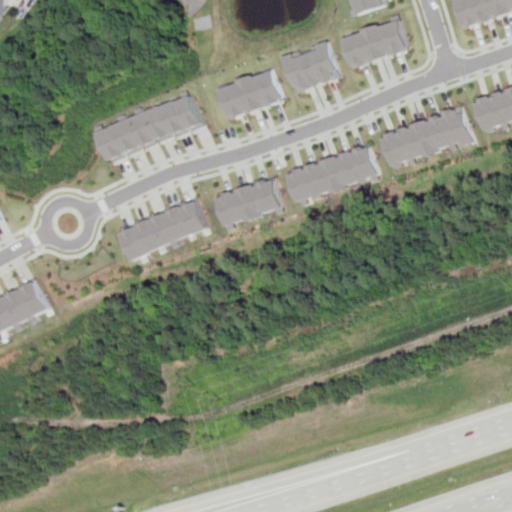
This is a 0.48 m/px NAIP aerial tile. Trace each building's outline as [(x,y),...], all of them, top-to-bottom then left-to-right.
[(0,0),(20,0),(7,19),(0,14),(0,0)] [(357,0),(363,16),(393,4),(391,0),(357,0)] [(511,0),(511,14),(468,30),(457,0),(511,0)] [(349,38),(360,69),(415,50),(404,18),(349,38)] [(303,93),(349,77),(335,40),(290,57),(303,93)] [(224,89),(234,120),(289,100),(278,70),(224,89)] [(511,89),(481,100),(493,133),(511,126),(511,89)] [(105,132),(119,163),(209,124),(195,94),(105,132)] [(384,135),(396,168),(479,138),(467,105),(384,135)] [(291,172),(303,204),(383,175),(372,144),(291,172)] [(222,196),(234,231),(290,212),(278,177),(222,196)] [(202,198),(215,229),(140,262),(126,230),(202,198)] [(0,221),(8,217),(0,199),(0,221)] [(0,297),(36,279),(51,309),(0,334),(0,297)]
